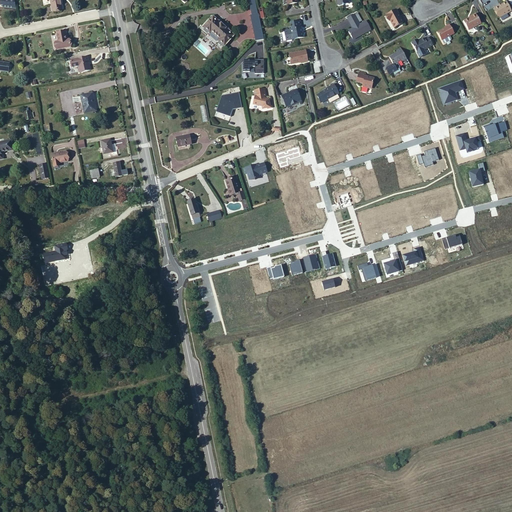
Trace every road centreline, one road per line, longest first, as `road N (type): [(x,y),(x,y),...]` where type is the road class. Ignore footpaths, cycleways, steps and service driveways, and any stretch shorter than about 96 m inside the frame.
road 1 (residential): [(334,234),(317,173),(435,135),(446,122),(511,99)]
road 2 (tertiary): [(173,286),(221,511)]
road 3 (tertiary): [(114,0),(152,184)]
road 4 (residential): [(511,200),(352,252),(343,247)]
road 5 (residential): [(181,275),(334,234)]
road 6 (residential): [(153,188),(0,190)]
road 7 (residential): [(152,184),(281,137)]
